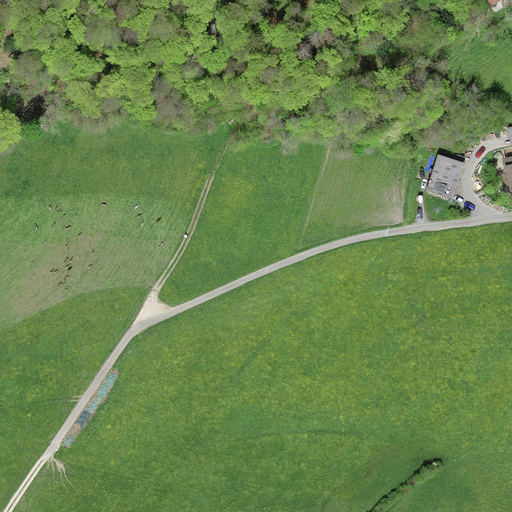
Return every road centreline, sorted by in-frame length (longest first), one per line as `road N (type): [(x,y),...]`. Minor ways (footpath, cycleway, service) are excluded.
road 1 (track): [(147,323),(149,302),(229,135),(442,43),(511,0)]
road 2 (track): [(13,511),(134,329),(345,242)]
road 3 (unclassified): [(345,242),(511,217)]
